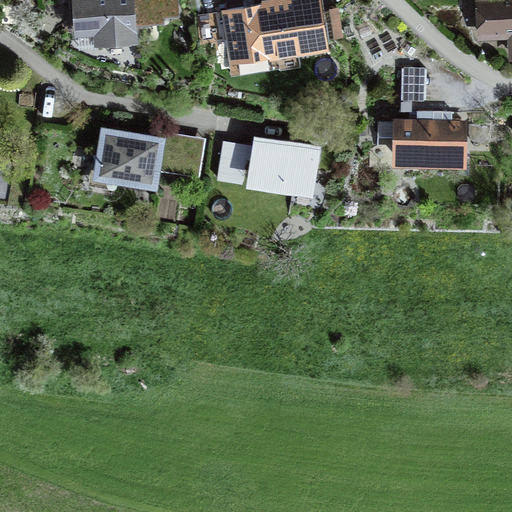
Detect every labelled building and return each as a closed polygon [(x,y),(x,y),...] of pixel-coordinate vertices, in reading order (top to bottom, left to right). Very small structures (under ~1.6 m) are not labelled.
[(78,0),(81,35),(98,34),(98,44),(135,42),(134,24),(162,23),(162,16),(177,15),(176,0),(78,0)] [(318,0),(284,0),(227,11),(236,61),(327,45),(318,0)] [(511,0),(481,0),(483,29),(511,27),(511,0)] [(426,67),(403,66),(402,97),(425,98),(426,67)] [(460,116),(390,116),(390,160),(460,160),(460,116)] [(157,139),(104,129),(95,174),(148,184),(151,167),(199,176),(206,137),(159,129),(157,139)] [(256,137),(254,147),(223,141),(217,175),(243,180),(247,156),(255,158),(252,176),(308,185),(315,147),(256,137)]
